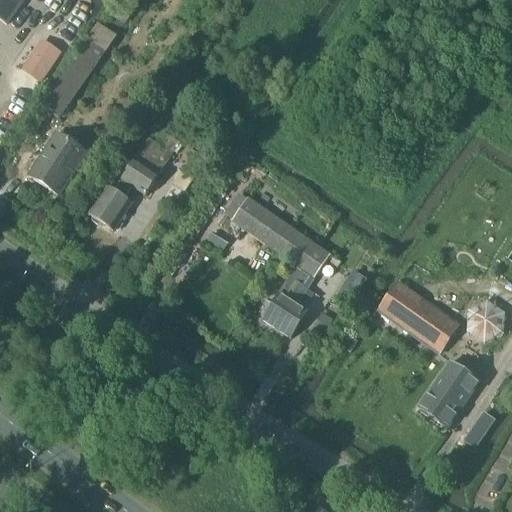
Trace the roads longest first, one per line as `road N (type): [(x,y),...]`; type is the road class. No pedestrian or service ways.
road 1 (unclassified): [(400,511),(133,348),(0,254)]
road 2 (trunk): [(124,511),(0,420)]
